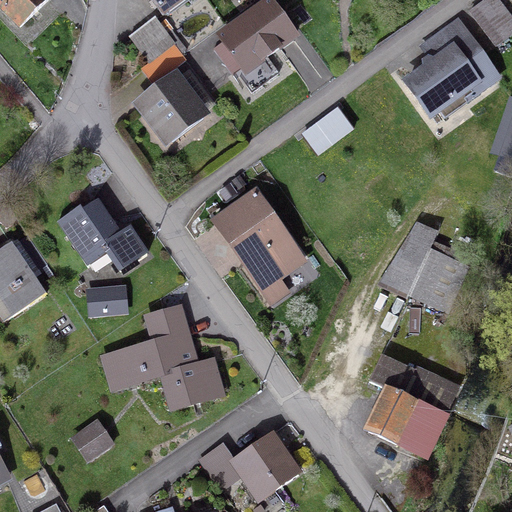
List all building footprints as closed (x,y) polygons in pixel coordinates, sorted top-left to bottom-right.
[(0,0),(0,7),(20,28),(49,0),(0,0)] [(150,0),(159,11),(175,0),(150,0)] [(511,20),(496,0),(486,0),(470,13),(496,47),(511,34),(511,20)] [(269,3),(220,39),(242,70),(237,74),(251,94),(278,74),(267,58),(295,38),(269,3)] [(155,22),(131,40),(149,64),(173,46),(155,22)] [(432,62),(428,63),(424,66),(424,71),(407,84),(431,118),(460,96),(464,102),(497,79),(466,35),(442,52),(441,55),(441,59),(435,63),(432,62)] [(185,61),(173,46),(149,64),(142,70),(153,86),(185,61)] [(167,141),(213,106),(189,73),(175,83),(171,78),(155,90),(159,96),(142,108),(167,141)] [(281,238),(276,230),(277,225),(255,195),(218,221),(247,261),(243,264),(270,303),(284,293),(276,281),(303,262),(286,238),(281,238)] [(89,267),(92,272),(110,260),(120,274),(147,256),(129,229),(119,236),(97,202),(74,218),(71,214),(57,223),(88,268),(89,267)] [(0,317),(4,323),(47,295),(34,274),(47,266),(27,236),(0,252),(0,317)] [(431,251),(429,250),(408,297),(447,315),(469,268),(445,258),(448,253),(433,247),(431,251)] [(122,291),(91,293),(93,315),(124,313),(122,291)] [(116,385),(148,375),(144,366),(159,362),(173,410),(221,396),(211,363),(191,369),(195,363),(196,358),(192,353),(186,352),(175,312),(148,320),(154,342),(146,344),(147,347),(108,358),(116,385)] [(387,391),(368,433),(428,460),(447,419),(412,402),(424,377),(381,357),(369,383),(387,391)] [(76,441),(88,459),(107,446),(95,428),(76,441)] [(298,476),(271,436),(224,469),(231,480),(241,474),(260,502),(298,476)]
